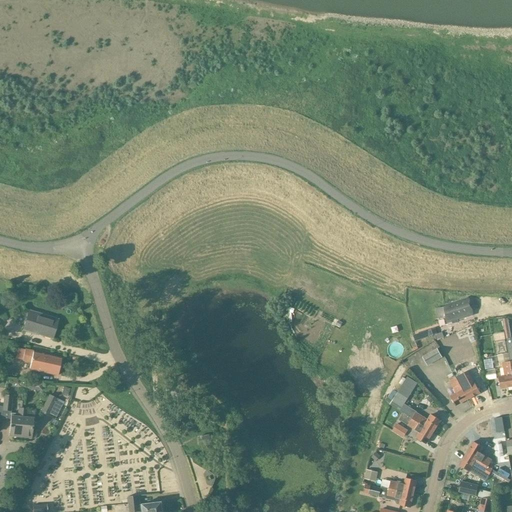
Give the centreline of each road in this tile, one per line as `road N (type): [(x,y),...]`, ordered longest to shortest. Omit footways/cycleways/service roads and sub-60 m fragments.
road 1 (unclassified): [(511,253),(427,242),(374,220),(294,166),(236,156),(178,169),(78,237)]
road 2 (unclassified): [(194,511),(175,449),(117,353),(78,237)]
road 3 (residential): [(427,511),(449,437),(465,417),(511,403)]
